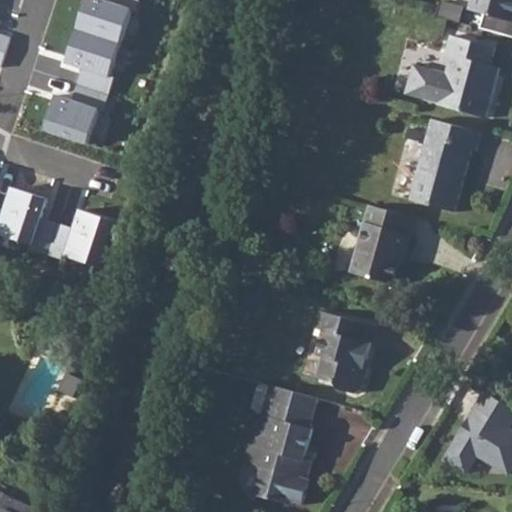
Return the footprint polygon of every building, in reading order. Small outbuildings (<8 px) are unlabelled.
[(135,9),(108,0),(90,0),(81,29),(123,43),(135,9)] [(141,0),(108,0),(135,9),(138,10),(141,0)] [(511,0),(472,0),(470,10),(511,21),(511,0)] [(123,43),(81,29),(69,63),(85,68),(111,77),(123,43)] [(13,38),(0,33),(0,67),(2,69),(13,38)] [(411,63),(403,93),(436,102),(436,104),(483,118),(496,74),(488,73),(490,66),(487,65),(492,47),(448,35),(443,52),(450,54),(444,73),(411,63)] [(85,68),(79,84),(111,95),(116,79),(111,77),(85,68)] [(111,95),(79,84),(74,101),(102,110),(105,112),(111,95)] [(102,110),(74,101),(59,96),(48,130),(90,145),(102,110)] [(481,132),(430,118),(409,199),(452,211),(469,149),(476,151),(481,132)] [(0,230),(0,235),(36,248),(52,199),(15,187),(0,230)] [(411,216),(370,205),(352,273),(393,285),(399,261),(396,260),(398,249),(406,251),(411,235),(406,234),(411,216)] [(105,269),(121,223),(83,209),(67,255),(105,269)] [(320,312),(316,328),(321,330),(315,354),(322,356),(317,377),(335,383),(342,391),(354,394),(362,389),(366,374),(367,368),(364,368),(370,343),(363,342),(367,324),(320,312)] [(260,415),(253,442),(266,446),(261,466),(265,472),(259,496),(296,506),(297,503),(307,506),(314,480),(304,477),(310,456),(317,429),(314,428),(321,399),(274,386),(267,409),(285,413),(283,422),(265,417),(260,415)] [(511,402),(484,388),(447,460),(473,474),(481,458),(511,474),(511,402)] [(0,511),(53,511),(0,487),(0,511)]
